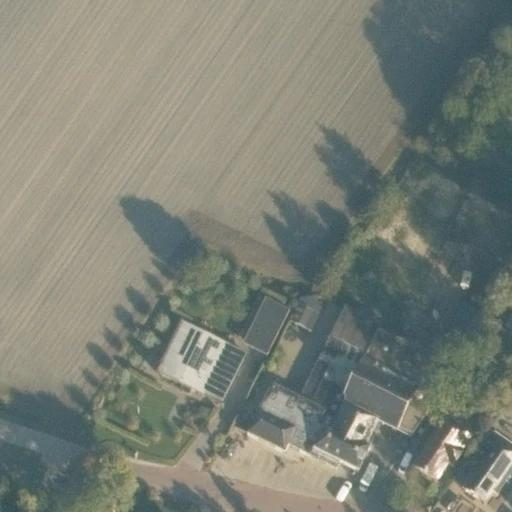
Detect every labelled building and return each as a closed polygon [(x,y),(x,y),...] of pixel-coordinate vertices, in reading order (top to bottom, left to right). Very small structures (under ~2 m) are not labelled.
[(242,346),(265,358),(288,313),(264,301),(242,346)] [(290,324),(310,334),(319,317),(299,307),(290,324)] [(336,325),(373,343),(381,324),(344,308),(336,325)] [(245,358),(227,348),(181,325),(156,373),(202,397),(207,388),(225,397),(245,358)] [(373,343),(336,325),(319,363),(328,368),(322,381),(348,393),(331,429),(318,423),(323,413),(310,407),(269,388),(246,438),(282,454),(286,449),(333,472),(336,465),(357,475),(368,451),(365,449),(376,425),(397,435),(398,433),(411,439),(457,371),(378,334),(373,343)] [(479,384),(486,371),(476,365),(468,377),(479,384)] [(322,381),(310,407),(323,413),(318,423),(331,429),(348,393),(322,381)] [(460,454),(472,438),(438,415),(416,446),(424,451),(411,470),(435,487),(448,468),(451,471),(462,455),(460,454)] [(475,474),(462,493),(484,508),(492,496),(495,498),(505,484),(508,487),(511,480),(511,449),(492,435),(468,469),(475,474)]
